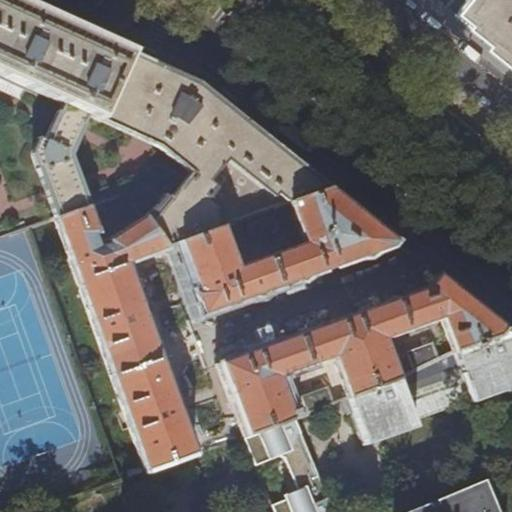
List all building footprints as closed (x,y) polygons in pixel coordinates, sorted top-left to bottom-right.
[(175,74),(13,0),(0,0),(0,76),(63,106),(59,113),(57,113),(44,141),(39,139),(32,156),(54,220),(88,208),(70,156),(84,125),(82,124),(85,116),(158,150),(189,175),(169,200),(163,197),(151,212),(143,218),(164,249),(173,245),(222,228),(242,220),(267,211),(286,204),(328,189),(197,84),(175,74)] [(511,0),(469,0),(457,17),(501,52),(511,60),(511,0)] [(395,242),(328,189),(286,204),(302,243),(236,267),(222,228),(173,245),(188,285),(186,286),(198,317),(388,248),(395,242)] [(98,234),(88,208),(54,220),(145,472),(194,455),(126,263),(165,249),(164,249),(143,218),(107,241),(107,245),(98,248),(94,235),(98,234)] [(273,226),(267,211),(242,220),(247,236),(273,226)] [(496,337),(503,329),(436,275),(425,289),(215,365),(227,396),(228,396),(243,438),(291,420),(299,417),(297,410),(289,412),(276,378),(331,358),(345,399),(391,382),(395,379),(381,340),(438,320),(451,354),(496,337)] [(509,334),(503,329),(496,337),(451,354),(446,356),(434,361),(410,372),(395,379),(391,382),(345,399),(362,446),(412,429),(410,422),(468,401),(469,404),(511,387),(511,341),(506,336),(509,334)] [(410,372),(434,361),(429,345),(404,354),(410,372)] [(300,397),(307,414),(332,404),(326,387),(300,397)] [(329,511),(291,420),(243,438),(241,439),(253,469),(277,460),(283,463),(296,497),(270,509),(271,511),(329,511)] [(495,511),(481,481),(406,511),(495,511)]
